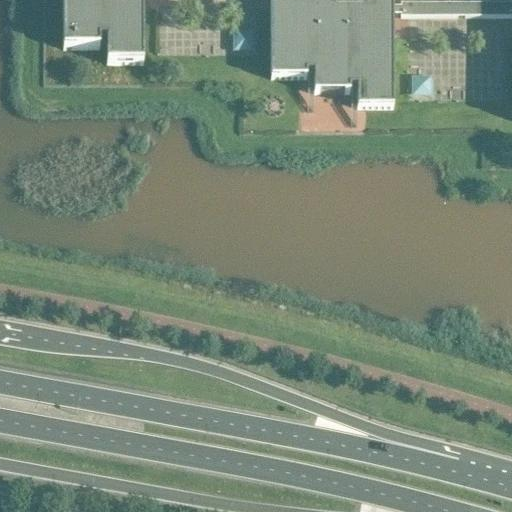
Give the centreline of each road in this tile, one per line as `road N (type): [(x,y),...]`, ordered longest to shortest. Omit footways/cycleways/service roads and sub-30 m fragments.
road 1 (primary): [(475,477),(198,370),(0,332)]
road 2 (primary): [(475,477),(0,383)]
road 3 (primary): [(0,424),(266,471),(439,511)]
road 4 (primary): [(0,470),(238,511)]
